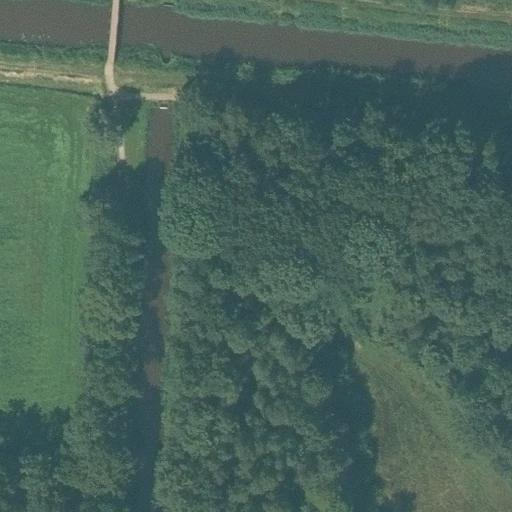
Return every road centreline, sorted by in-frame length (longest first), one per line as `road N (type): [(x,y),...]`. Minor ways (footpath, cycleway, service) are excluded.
road 1 (track): [(110,78),(511,123)]
road 2 (track): [(511,22),(315,0)]
